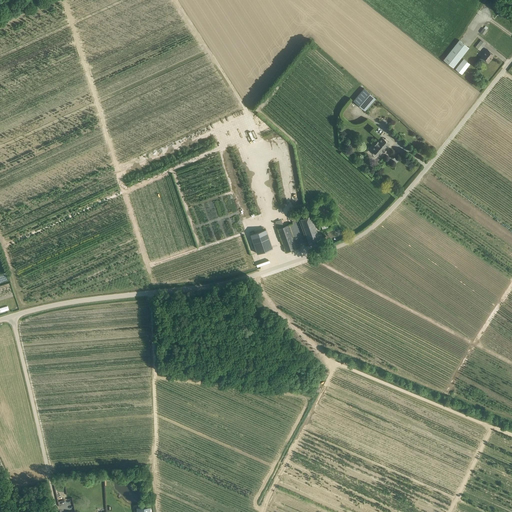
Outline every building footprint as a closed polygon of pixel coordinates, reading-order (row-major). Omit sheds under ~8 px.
[(459,40),(444,60),(454,67),(469,48),(459,40)] [(475,47),(480,50),(486,44),(481,40),(475,47)] [(494,55),(487,49),(481,57),(488,63),(491,59),(494,55)] [(464,77),(471,68),(463,61),(456,70),(464,77)] [(376,98),(364,88),(353,100),(365,111),(376,98)] [(256,136),(242,141),(244,147),(258,142),(256,136)] [(386,138),(385,138),(385,139),(383,137),(379,142),(378,141),(375,145),(371,150),(373,152),(373,153),(375,155),(376,155),(377,155),(379,156),(383,152),(384,152),(386,149),(390,144),(388,142),(388,141),(386,138)] [(311,216),(301,219),(306,232),(316,229),(311,216)] [(281,221),(276,223),(286,251),(296,248),(288,225),(283,226),(281,221)] [(251,235),(252,239),(257,253),(273,248),(266,229),(265,229),(265,227),(258,229),(255,230),(255,231),(256,233),(251,235)] [(320,239),(318,235),(316,229),(306,232),(309,243),(320,239)] [(59,500),(60,508),(73,506),(72,499),(59,500)]
